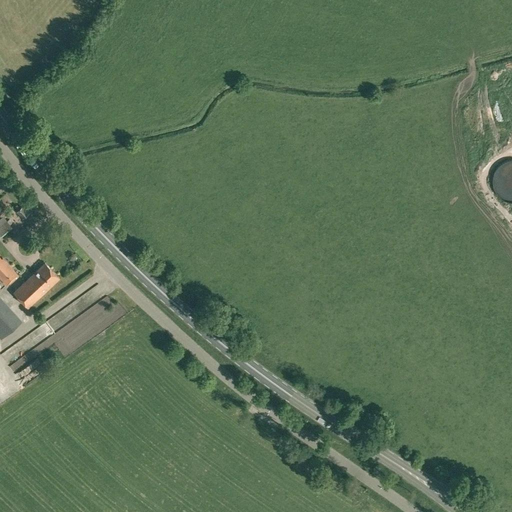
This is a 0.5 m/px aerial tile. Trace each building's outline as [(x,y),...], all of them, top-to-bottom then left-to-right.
[(17,211),(23,218),(28,213),(22,206),(17,211)] [(69,241),(63,233),(57,238),(54,234),(47,239),(55,251),(69,241)] [(0,277),(7,285),(18,274),(2,258),(1,259),(0,257),(0,277)] [(13,292),(27,307),(59,277),(45,262),(13,292)] [(162,281),(159,284),(166,291),(169,287),(162,281)] [(0,337),(1,338),(17,323),(22,319),(0,295),(0,337)] [(50,322),(55,333),(66,327),(61,317),(50,322)]
